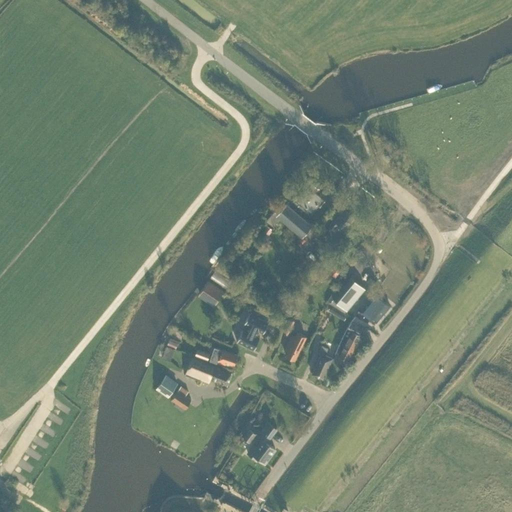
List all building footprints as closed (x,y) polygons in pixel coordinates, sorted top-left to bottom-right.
[(294,199),(290,204),(305,217),(309,212),(311,214),(327,196),(318,189),(320,187),(310,179),(293,199),(294,199)] [(282,219),(302,236),(313,224),(305,217),(290,204),(286,201),(276,213),(274,212),(266,221),(274,228),(282,219)] [(327,226),(333,231),(338,224),(345,230),(355,218),(345,209),(335,220),(334,219),(327,226)] [(322,224),(315,232),(322,238),(329,230),(322,224)] [(267,225),(262,231),(267,235),(272,229),(267,225)] [(322,239),(327,244),(331,240),(326,235),(322,239)] [(320,242),(313,251),(322,258),(329,249),(320,242)] [(330,272),(337,277),(344,267),(338,262),(330,272)] [(347,310),(365,288),(351,276),(333,298),(347,310)] [(208,281),(198,295),(213,306),(223,291),(208,281)] [(370,317),(376,322),(391,306),(378,295),(362,312),(361,314),(368,319),(370,317)] [(346,317),(348,315),(331,305),(330,308),(329,309),(345,318),(346,317)] [(352,320),(363,326),(364,327),(368,319),(361,314),(362,312),(358,309),(352,320)] [(268,322),(249,313),(244,322),(246,323),(237,341),(254,350),(260,337),(257,335),(259,330),(264,332),(268,322)] [(348,327),(359,334),(363,326),(352,320),(348,327)] [(288,337),(292,328),(288,326),(284,335),(288,337)] [(340,341),(335,353),(348,360),(361,335),(359,334),(348,327),(347,327),(340,341)] [(285,350),(287,351),(285,355),(296,359),(306,337),(297,332),(295,336),(292,335),(285,350)] [(179,341),(171,337),(168,345),(175,348),(179,341)] [(321,353),(311,375),(323,380),(333,358),(326,355),(328,348),(322,345),(319,352),(321,353)] [(210,353),(198,348),(195,355),(208,360),(210,353)] [(238,355),(221,349),(218,358),(212,355),(210,361),(217,363),(217,362),(225,365),(226,363),(234,365),(238,355)] [(215,366),(215,365),(193,356),(185,375),(200,381),(201,379),(209,382),(210,379),(227,385),(232,369),(223,366),(222,369),(215,366)] [(177,383),(165,375),(156,388),(168,396),(177,383)] [(171,400),(185,409),(192,399),(185,395),(188,391),(181,385),(171,400)] [(259,458),(265,463),(276,448),(267,442),(277,428),(267,421),(256,437),(260,440),(256,446),(253,444),(247,453),(257,460),(259,458)] [(249,429),(243,437),(240,441),(243,443),(246,439),(250,442),(256,434),(249,429)]
